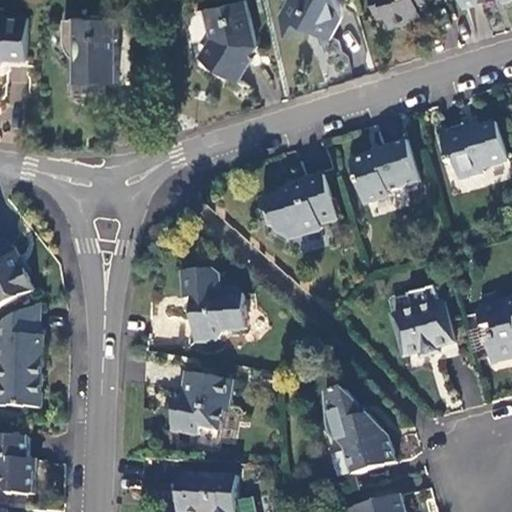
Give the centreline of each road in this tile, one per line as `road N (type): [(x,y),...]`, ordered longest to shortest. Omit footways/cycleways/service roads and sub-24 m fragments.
road 1 (residential): [(511,50),(179,154),(110,186)]
road 2 (tertiary): [(98,511),(110,186)]
